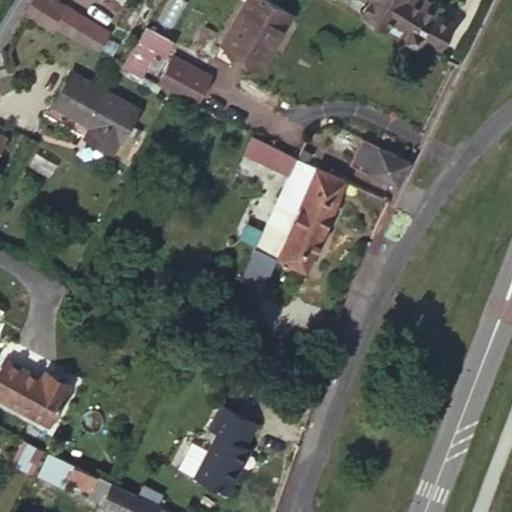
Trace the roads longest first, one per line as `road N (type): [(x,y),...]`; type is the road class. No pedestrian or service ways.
road 1 (unclassified): [(511,113),(482,136),(387,267),(298,511)]
road 2 (secondary): [(511,285),(422,511)]
